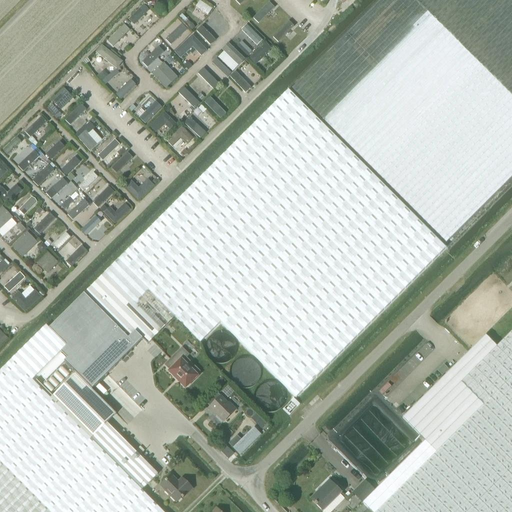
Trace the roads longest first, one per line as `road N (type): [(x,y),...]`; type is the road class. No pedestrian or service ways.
road 1 (unclassified): [(241,486),(511,217)]
road 2 (unclassified): [(241,486),(130,375)]
